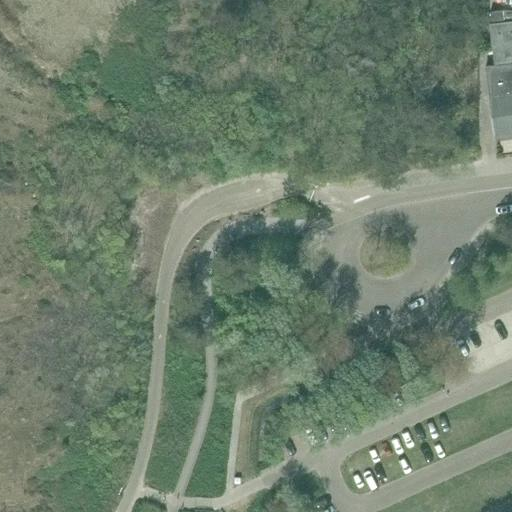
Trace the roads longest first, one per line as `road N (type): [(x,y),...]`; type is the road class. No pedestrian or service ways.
road 1 (unclassified): [(121,511),(149,428),(166,278),(184,227),(219,199),(292,188),(326,200),(361,228)]
road 2 (unclassified): [(361,228),(340,244),(340,270),(357,291),(386,298),(425,269),(448,209)]
